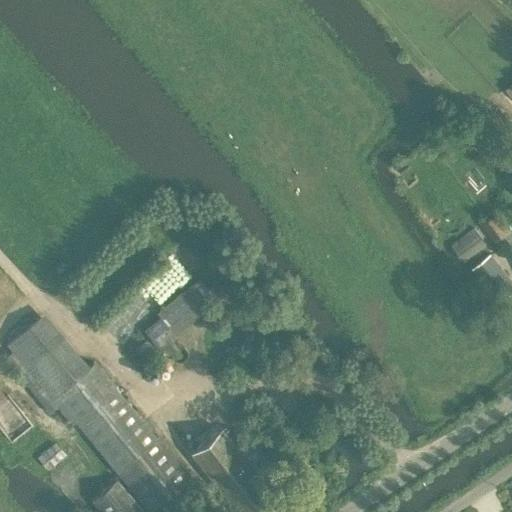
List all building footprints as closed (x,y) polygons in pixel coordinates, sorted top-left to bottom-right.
[(511,149),(502,159),(511,170),(511,149)] [(482,221),(495,239),(509,229),(496,211),(482,221)] [(451,244),(463,260),(486,243),(473,227),(451,244)] [(511,279),(493,253),(475,265),(499,300),(511,290),(511,279)] [(194,281),(180,293),(198,314),(212,301),(217,298),(199,277),(194,281)] [(252,289),(239,304),(255,317),(267,303),(252,289)] [(178,295),(162,308),(180,329),(198,314),(180,293),(178,295)] [(14,349),(4,358),(48,413),(58,404),(59,405),(59,406),(72,423),(76,419),(150,509),(188,479),(94,364),(89,368),(53,397),(14,349)] [(169,403),(172,428),(194,438),(215,424),(212,400),(190,390),(169,403)] [(221,428),(218,431),(214,426),(191,444),(195,449),(191,452),(239,511),(276,511),(283,506),(221,428)] [(251,436),(237,447),(251,463),(264,452),(251,436)] [(48,468),(65,453),(55,441),(37,456),(48,468)] [(141,511),(115,479),(91,499),(101,511),(141,511)]
